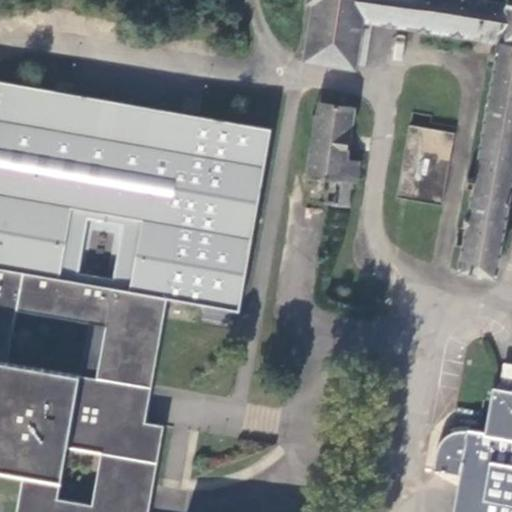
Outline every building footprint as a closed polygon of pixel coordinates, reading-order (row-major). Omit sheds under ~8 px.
[(307,58),(354,65),(363,0),(314,0),(316,0),(307,58)] [(511,44),(511,0),(506,0),(499,42),(511,44)] [(0,468),(23,473),(16,511),(150,511),(167,422),(149,418),(171,297),(242,310),(276,125),(0,75),(0,468)] [(327,203),(351,206),(355,181),(357,181),(359,162),(345,160),(352,109),(323,104),(313,174),(331,178),(327,203)] [(441,200),(452,132),(419,127),(409,195),(441,200)] [(511,511),(511,391),(490,388),(482,432),(457,428),(447,430),(444,432),(438,440),(433,450),(430,467),(458,471),(450,511),(511,511)]
